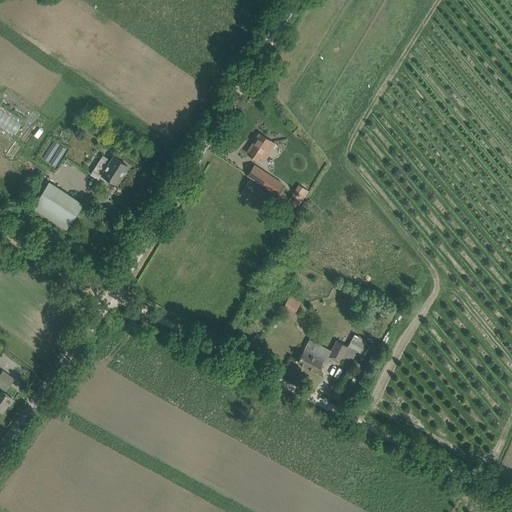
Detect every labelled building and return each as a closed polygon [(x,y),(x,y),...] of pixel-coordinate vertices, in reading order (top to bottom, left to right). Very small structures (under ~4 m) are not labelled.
[(273,143),(267,139),(259,133),(259,134),(260,135),(247,154),(257,160),(259,158),(265,147),(269,150),(273,143)] [(127,166),(119,161),(112,156),(110,160),(103,155),(96,166),(90,174),(99,179),(101,175),(116,184),(127,166)] [(283,184),(263,170),(254,165),(247,175),(247,176),(255,181),(276,195),(283,184)] [(82,204),(74,199),(49,182),(33,207),(58,224),(66,229),(82,204)] [(288,202),(297,208),(303,199),(293,193),(288,202)] [(301,303),(289,296),(282,309),(294,315),(301,303)] [(336,340),(331,350),(309,339),(305,348),(302,353),(297,362),(317,372),(322,363),(330,358),(339,363),(341,359),(348,346),(344,344),(336,340)] [(13,379),(5,373),(3,371),(0,375),(0,385),(1,386),(0,387),(0,410),(2,412),(12,399),(3,392),(5,389),(6,390),(13,379)]
